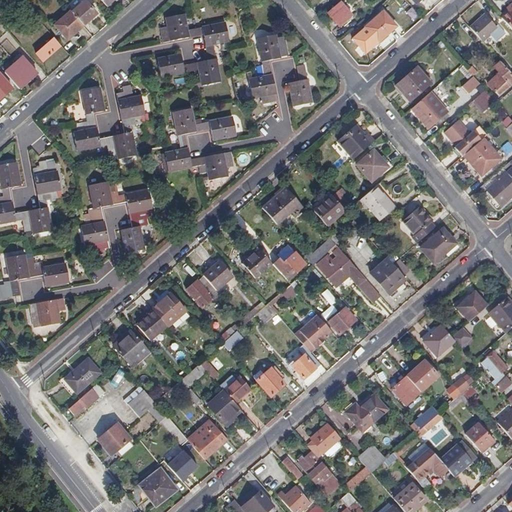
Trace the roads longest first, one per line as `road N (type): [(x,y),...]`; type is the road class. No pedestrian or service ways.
road 1 (residential): [(8,395),(360,89)]
road 2 (residential): [(184,511),(491,243)]
road 3 (residential): [(491,243),(360,89)]
road 4 (residential): [(0,133),(151,0)]
road 5 (secondary): [(100,511),(8,395)]
road 6 (residential): [(360,89),(461,0)]
